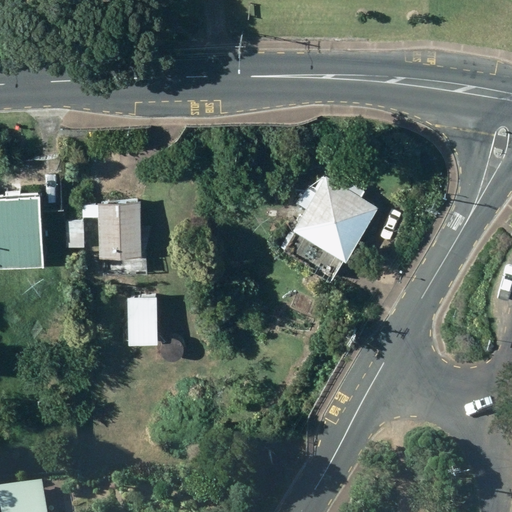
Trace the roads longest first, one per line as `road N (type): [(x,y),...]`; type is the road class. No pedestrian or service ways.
road 1 (secondary): [(509,98),(320,77),(0,88)]
road 2 (tertiary): [(509,98),(479,203),(378,373)]
road 3 (tertiary): [(378,373),(298,511)]
road 4 (unclassified): [(507,409),(378,373)]
